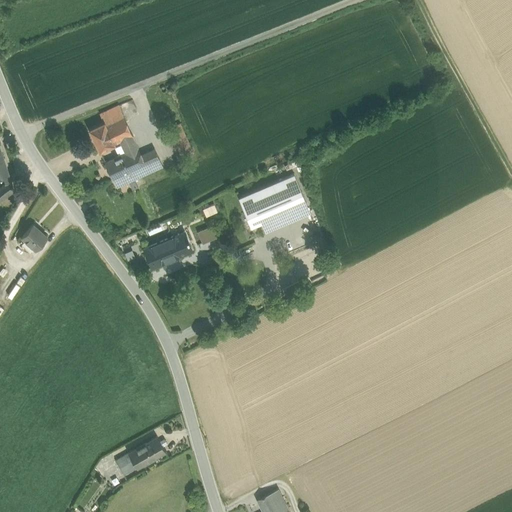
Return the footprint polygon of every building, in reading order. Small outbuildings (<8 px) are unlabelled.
[(120,106),(102,114),(105,122),(106,122),(116,143),(121,141),(134,136),(120,106)] [(190,143),(180,121),(169,125),(179,147),(190,143)] [(105,122),(90,128),(100,150),(116,143),(106,122),(105,122)] [(134,136),(121,141),(127,152),(135,170),(161,158),(156,148),(142,153),(134,136)] [(190,143),(179,147),(184,159),(195,154),(190,143)] [(0,176),(3,175),(9,173),(0,146),(0,176)] [(127,152),(106,161),(118,188),(139,179),(135,170),(127,152)] [(161,158),(135,170),(139,179),(165,167),(161,158)] [(6,185),(0,188),(0,199),(14,189),(9,173),(3,175),(6,185)] [(294,176),(237,199),(248,227),(260,222),(263,231),(309,213),(294,176)] [(47,236),(34,224),(23,236),(36,248),(47,236)] [(196,229),(201,242),(212,239),(208,226),(196,229)] [(186,231),(163,241),(171,260),(194,250),(186,231)] [(163,241),(145,248),(153,267),(171,260),(163,241)] [(124,251),(127,258),(134,255),(131,248),(124,251)] [(157,436),(139,446),(144,455),(147,461),(165,450),(157,436)] [(144,455),(139,446),(127,453),(132,461),(144,455)] [(132,461),(127,453),(116,459),(124,474),(147,461),(144,455),(132,461)] [(289,511),(279,488),(257,498),(260,504),(258,505),(260,509),(262,508),(263,511),(289,511)]
